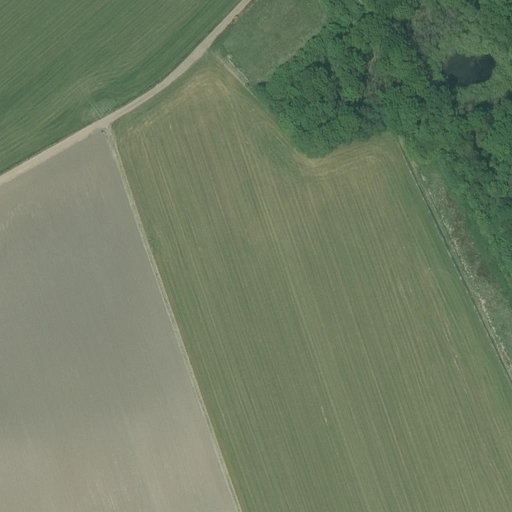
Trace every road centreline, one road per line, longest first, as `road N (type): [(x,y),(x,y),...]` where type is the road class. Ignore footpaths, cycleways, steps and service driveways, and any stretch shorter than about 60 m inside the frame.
road 1 (track): [(238,511),(104,123)]
road 2 (track): [(0,181),(150,96),(250,0)]
